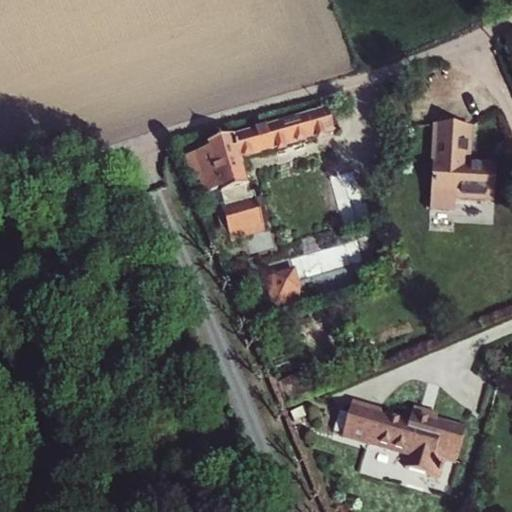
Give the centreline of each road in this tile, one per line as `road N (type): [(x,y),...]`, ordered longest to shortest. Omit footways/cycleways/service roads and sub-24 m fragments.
road 1 (track): [(0,180),(401,68),(511,14)]
road 2 (residential): [(133,143),(292,511)]
